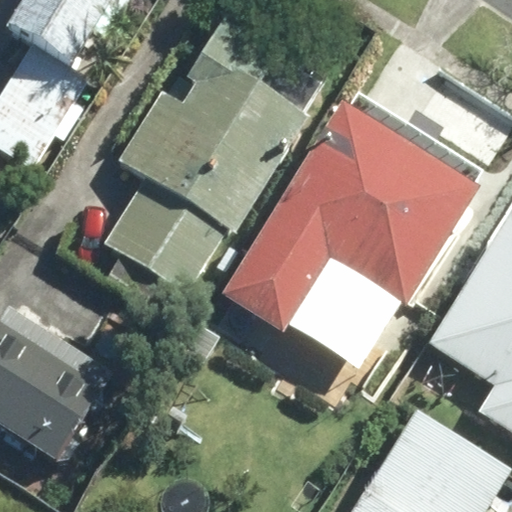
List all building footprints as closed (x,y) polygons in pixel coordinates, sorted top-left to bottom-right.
[(109,0),(27,0),(2,43),(65,79),(109,0)] [(181,60),(112,174),(141,191),(103,253),(180,300),(213,246),(226,254),(300,133),(181,60)] [(222,308),(354,385),(392,320),(401,325),(472,204),(331,122),(222,308)] [(511,234),(500,227),(421,355),(488,397),(471,424),(511,449),(511,234)] [(0,318),(0,453),(44,481),(105,384),(0,318)] [(484,511),(503,483),(405,423),(351,511),(484,511)]
